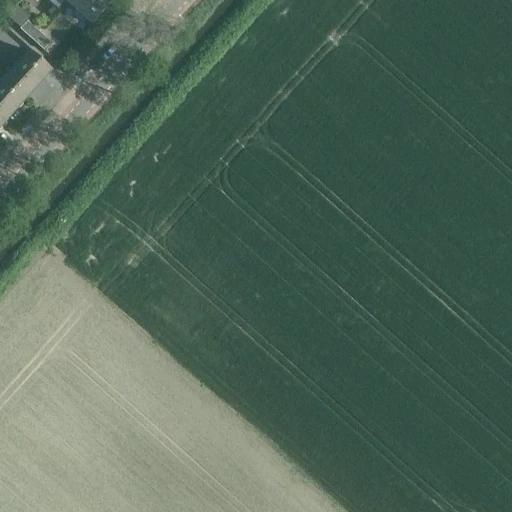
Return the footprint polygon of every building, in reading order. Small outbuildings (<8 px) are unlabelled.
[(92,25),(111,4),(106,0),(68,0),(66,2),(78,12),(92,25)] [(27,22),(20,30),(32,40),(39,33),(27,22)] [(39,33),(32,40),(43,51),(51,43),(39,33)] [(27,96),(50,70),(29,51),(12,69),(22,78),(15,86),(27,96)] [(27,96),(15,86),(22,78),(12,69),(0,82),(0,108),(9,117),(22,102),(27,96)] [(0,108),(0,126),(9,117),(0,108)]
